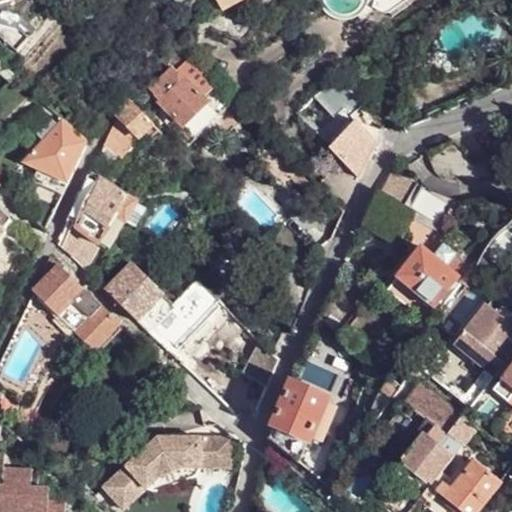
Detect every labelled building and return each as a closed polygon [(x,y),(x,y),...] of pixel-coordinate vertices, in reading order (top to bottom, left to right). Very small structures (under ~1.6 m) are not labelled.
[(222,11),(243,0),(219,0),(217,1),(220,6),(222,11)] [(388,8),(392,8),(386,0),(376,0),(376,2),(377,3),(386,8),(388,8)] [(386,0),(392,8),(394,12),(411,0),(386,0)] [(162,99),(185,78),(175,67),(152,89),(162,99)] [(17,76),(9,69),(4,74),(12,81),(17,76)] [(200,90),(187,76),(185,78),(162,99),(161,100),(175,114),(184,123),(209,99),(200,90)] [(209,99),(184,123),(175,114),(168,121),(191,144),(204,133),(210,139),(214,138),(224,129),(224,123),(219,118),(232,106),(208,83),(200,90),(209,99)] [(360,176),(377,142),(353,116),(366,100),(365,97),(325,85),(325,88),(344,108),(320,135),(360,176)] [(42,99),(37,94),(32,100),(53,119),(60,125),(65,119),(42,99)] [(143,138),(151,131),(156,126),(129,98),(128,99),(121,116),(142,137),(143,138)] [(142,137),(121,116),(93,172),(102,178),(107,182),(142,137)] [(91,141),(65,119),(60,125),(49,138),(42,145),(26,164),(40,170),(70,184),(91,141)] [(53,119),(42,131),(44,133),(49,138),(60,125),(53,119)] [(151,131),(157,136),(162,132),(156,126),(151,131)] [(49,138),(44,133),(37,139),(42,145),(49,138)] [(303,166),(280,142),(261,159),(280,179),(293,174),(303,166)] [(382,192),(408,207),(414,180),(389,161),(382,192)] [(221,168),(213,178),(222,187),(231,177),(221,168)] [(40,170),(35,182),(65,195),(70,184),(40,170)] [(0,171),(0,185),(1,187),(9,179),(0,171)] [(70,221),(78,227),(102,178),(93,172),(70,221)] [(162,182),(171,187),(175,182),(165,176),(162,182)] [(102,178),(78,227),(102,244),(119,215),(129,198),(107,182),(102,178)] [(362,224),(397,243),(414,210),(408,207),(382,192),(378,189),(362,224)] [(119,215),(128,221),(139,202),(137,201),(129,198),(119,215)] [(148,206),(139,202),(128,221),(136,226),(148,206)] [(414,210),(434,226),(437,224),(442,216),(427,203),(423,207),(421,203),(415,211),(414,210)] [(0,230),(4,233),(12,222),(0,210),(0,230)] [(119,215),(102,244),(111,250),(128,221),(119,215)] [(61,243),(73,256),(87,269),(102,244),(78,227),(70,221),(62,238),(63,238),(61,243)] [(447,243),(437,256),(447,264),(458,251),(447,243)] [(397,274),(434,305),(460,274),(447,264),(422,244),(397,274)] [(447,264),(460,274),(468,264),(458,251),(447,264)] [(134,264),(108,290),(140,321),(166,295),(134,264)] [(293,264),(281,276),(306,301),(313,284),(293,264)] [(94,351),(119,326),(117,324),(113,321),(110,318),(105,313),(92,300),(85,294),(76,284),(72,281),(62,271),(58,267),(32,293),(77,335),(94,351)] [(480,280),(472,269),(463,282),(469,287),(474,281),(478,283),(480,280)] [(223,296),(203,274),(174,302),(175,304),(154,326),(176,348),(189,334),(189,329),(203,313),(208,313),(223,296)] [(431,321),(440,309),(434,305),(397,274),(388,286),(431,321)] [(77,335),(32,293),(18,323),(25,330),(41,345),(55,359),(77,335)] [(174,302),(166,295),(140,321),(150,330),(154,326),(175,304),(174,302)] [(464,332),(503,362),(511,350),(511,321),(507,318),(487,304),(464,332)] [(327,309),(323,312),(322,317),(325,320),(329,320),(332,318),(333,313),(331,309),(327,309)] [(328,324),(325,320),(321,320),(318,323),(317,325),(319,329),(323,331),(327,328),(328,324)] [(25,330),(18,323),(0,363),(0,371),(4,373),(25,330)] [(503,362),(464,332),(454,343),(497,372),(503,362)] [(356,351),(358,347),(345,336),(341,341),(355,351),(356,351)] [(55,359),(41,345),(22,383),(34,389),(42,373),(55,359)] [(168,374),(151,357),(130,377),(148,396),(168,374)] [(511,367),(503,379),(511,385),(511,367)] [(4,373),(0,371),(0,385),(28,400),(34,389),(22,383),(4,373)] [(392,400),(403,386),(389,375),(388,374),(380,391),(392,400)] [(407,397),(451,432),(464,415),(465,414),(456,407),(431,387),(421,378),(407,397)] [(511,396),(511,385),(503,379),(494,390),(508,400),(511,396)] [(276,424),(311,440),(329,397),(293,382),(276,424)] [(380,391),(374,407),(382,415),(392,400),(380,391)] [(451,432),(450,435),(452,436),(463,445),(464,445),(478,426),(464,415),(451,432)] [(311,440),(276,424),(270,437),(271,439),(291,455),(297,459),(301,463),(311,440)] [(444,446),(452,436),(450,435),(449,436),(437,425),(429,435),(444,446)] [(404,462),(433,484),(439,475),(455,454),(444,446),(429,435),(427,434),(404,462)] [(125,468),(104,487),(123,509),(146,489),(158,478),(184,468),(201,468),(231,468),(231,439),(158,438),(125,468)] [(440,492),(466,511),(479,511),(503,481),(475,459),(453,488),(447,483),(440,492)] [(424,495),(433,484),(404,462),(396,474),(424,495)] [(158,478),(146,489),(156,492),(176,484),(195,476),(201,468),(184,468),(158,478)] [(0,496),(0,511),(50,511),(50,501),(51,491),(33,490),(33,470),(7,470),(7,497),(0,496)] [(445,480),(439,475),(433,484),(424,495),(430,499),(445,480)] [(66,511),(67,501),(50,501),(50,511),(66,511)] [(411,511),(397,502),(389,511),(411,511)]
